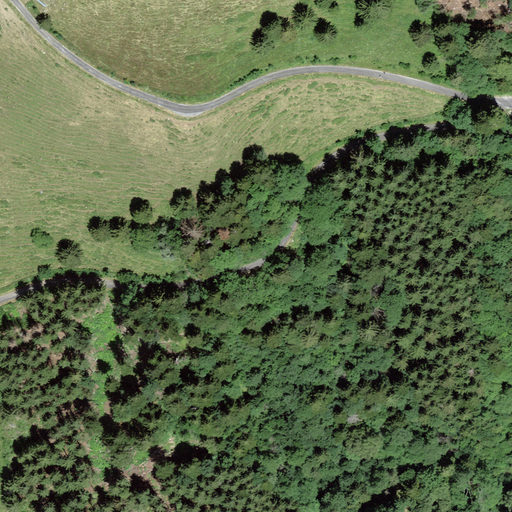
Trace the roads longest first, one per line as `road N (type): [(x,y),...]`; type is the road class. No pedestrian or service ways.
road 1 (track): [(511,134),(419,130),(355,146),(316,175),(279,248),(227,277),(163,287),(46,285),(0,300)]
road 2 (track): [(14,0),(91,70),(177,108),(214,104),(266,77),(305,70),(382,74),(466,99),(511,103)]
